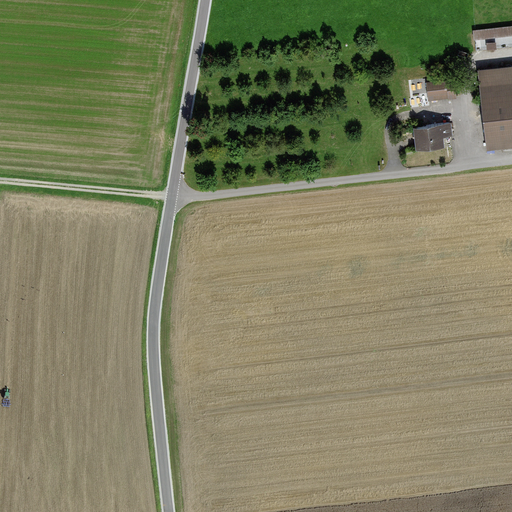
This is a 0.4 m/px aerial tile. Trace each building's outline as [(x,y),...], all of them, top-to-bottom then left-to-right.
[(476,32),(511,29),(511,19),(475,23),(476,32)] [(511,30),(481,33),(482,46),(498,44),(497,35),(511,34),(511,30)] [(511,66),(478,70),(488,150),(511,147),(511,66)] [(429,83),(430,101),(451,99),(449,81),(429,83)] [(445,125),(415,128),(418,150),(448,146),(445,125)]
